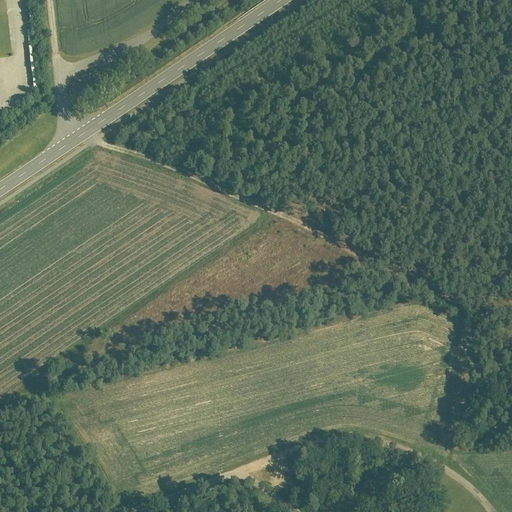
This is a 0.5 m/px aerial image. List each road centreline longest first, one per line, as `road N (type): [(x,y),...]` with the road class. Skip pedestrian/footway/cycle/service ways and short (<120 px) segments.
road 1 (secondary): [(0,193),(287,0)]
road 2 (residential): [(138,511),(239,476),(273,497)]
